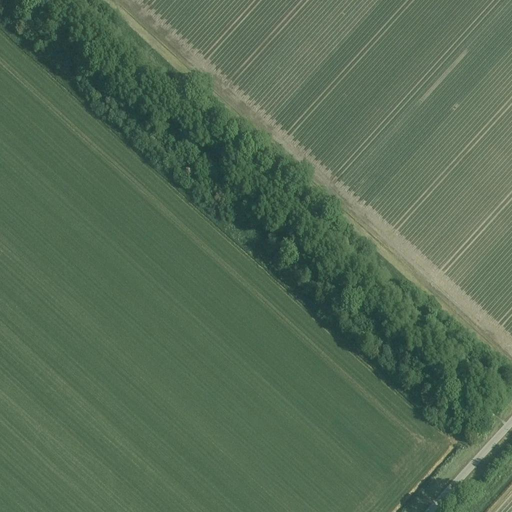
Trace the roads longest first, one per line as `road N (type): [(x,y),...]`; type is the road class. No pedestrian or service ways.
road 1 (track): [(507,426),(40,0)]
road 2 (residential): [(430,511),(511,422)]
